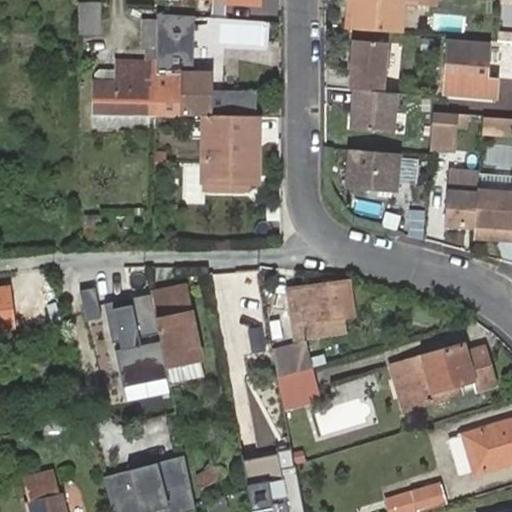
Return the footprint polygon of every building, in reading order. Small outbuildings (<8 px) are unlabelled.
[(345,0),(346,31),(354,32),(355,0),(345,0)] [(355,0),(354,32),(401,36),(401,34),(415,34),(417,18),(402,18),(403,0),(355,0)] [(101,4),(80,4),(80,38),(101,38),(101,4)] [(189,17),(159,15),(159,24),(159,26),(158,116),(207,117),(211,117),(212,76),(186,76),(186,37),(189,17)] [(159,26),(159,24),(146,24),(144,64),(119,63),(119,69),(118,80),(93,80),(92,116),(158,116),(159,26)] [(263,45),(264,26),(217,24),(216,43),(263,45)] [(384,95),(388,46),(356,43),(351,92),(356,92),(384,95)] [(490,48),(449,45),(446,90),(439,90),(439,95),(485,99),(490,48)] [(93,80),(118,80),(119,69),(97,69),(93,73),(93,80)] [(356,92),(353,132),(393,136),(396,96),(384,95),(356,92)] [(434,112),(430,149),(451,150),(453,126),(455,113),(434,112)] [(455,113),(453,126),(467,128),(468,115),(455,113)] [(211,117),(207,117),(205,181),(244,182),(256,182),(258,118),(211,117)] [(511,118),(483,117),(482,134),(511,135),(511,118)] [(347,189),(396,193),(399,156),(350,152),(347,189)] [(511,192),(511,176),(479,173),(477,190),(511,192)] [(478,178),(449,175),(443,230),(473,233),(477,196),(478,178)] [(244,182),(205,181),(205,192),(244,193),(244,182)] [(511,199),(477,196),(473,233),(473,237),(504,240),(504,246),(511,247),(511,199)] [(107,313),(102,283),(82,287),(88,316),(107,313)] [(314,323),(344,319),(354,318),(348,284),(289,291),(292,323),(297,323),(299,335),(315,332),(314,323)] [(188,285),(152,293),(168,366),(203,359),(188,285)] [(346,335),(344,319),(314,323),(315,332),(316,341),(346,335)] [(302,346),(276,354),(280,378),(310,369),(302,346)] [(407,362),(419,406),(461,393),(458,386),(475,381),(463,346),(407,362)] [(404,410),(419,406),(407,362),(391,367),(404,410)] [(310,369),(280,378),(286,415),(321,405),(311,369),(310,369)] [(511,421),(450,437),(459,472),(473,468),(476,476),(511,465),(511,421)] [(279,448),(243,457),(253,511),(303,511),(296,469),(284,471),(279,448)] [(184,455),(103,476),(112,511),(185,511),(196,509),(184,455)] [(27,497),(31,511),(67,511),(61,488),(57,490),(52,472),(26,478),(31,496),(27,497)] [(418,511),(422,511),(448,504),(442,485),(413,493),(418,511)] [(386,500),(389,511),(418,511),(413,493),(386,500)]
